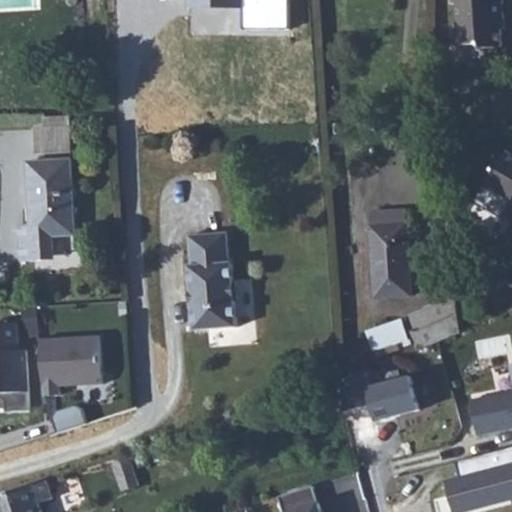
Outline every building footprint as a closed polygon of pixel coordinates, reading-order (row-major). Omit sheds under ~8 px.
[(291,0),(218,0),(219,8),(245,8),(245,30),(291,29),(291,0)] [(453,0),(454,4),(458,4),(460,46),(478,44),(483,48),(503,47),(502,29),(502,19),(505,19),(504,0),(501,0),(500,0),(453,0)] [(71,117),(47,118),(47,128),(38,128),(39,154),(73,152),(71,117)] [(448,145),(462,144),(461,134),(448,135),(448,145)] [(511,201),(507,209),(511,212),(511,154),(509,152),(498,170),(496,168),(486,185),(511,200),(511,201)] [(20,225),(22,262),(42,260),(51,256),(55,252),(54,236),(76,235),(72,160),(30,162),(32,206),(37,206),(38,224),(33,224),(20,225)] [(408,210),(372,212),(377,298),(413,296),(408,210)] [(193,306),(195,331),(239,327),(237,301),(240,300),(238,282),(236,282),(234,263),(232,263),(229,233),(191,236),(193,266),(190,266),(192,288),(190,288),(190,299),(195,298),(196,305),(193,305),(193,306)] [(413,331),(420,350),(462,333),(457,297),(426,309),(427,311),(411,317),(417,330),(413,331)] [(118,316),(130,315),(129,304),(117,305),(118,316)] [(45,308),(27,307),(26,333),(44,333),(45,308)] [(370,332),(381,366),(405,356),(402,348),(413,344),(405,320),(370,332)] [(18,324),(0,325),(0,395),(7,402),(7,412),(31,411),(28,350),(20,351),(18,324)] [(42,340),(45,396),(62,395),(61,387),(74,386),(74,383),(81,383),(81,385),(105,384),(102,337),(42,340)] [(412,377),(369,388),(378,422),(421,411),(412,377)] [(511,392),(472,400),(479,436),(511,429),(511,392)] [(54,418),(58,434),(89,424),(84,409),(77,406),(57,412),(54,418)] [(463,511),(511,499),(511,447),(457,462),(461,478),(447,482),(455,511),(463,511)] [(138,486),(134,472),(130,458),(116,463),(120,477),(125,491),(138,486)] [(49,481),(0,496),(0,511),(43,511),(41,503),(54,499),(49,481)] [(322,511),(315,486),(280,497),(285,511),(322,511)]
